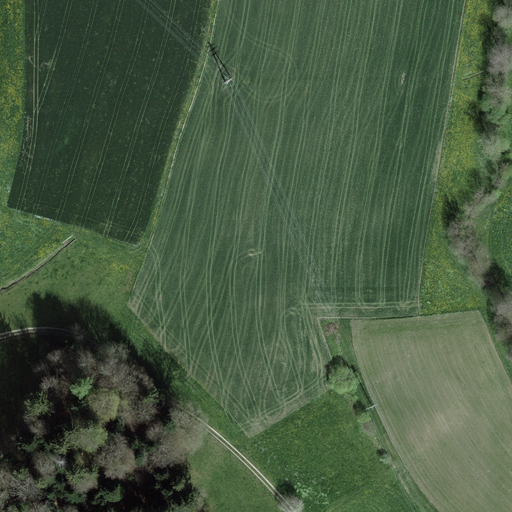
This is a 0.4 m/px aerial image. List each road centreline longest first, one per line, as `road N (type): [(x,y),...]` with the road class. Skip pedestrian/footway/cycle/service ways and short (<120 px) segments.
road 1 (track): [(288,511),(205,428),(124,364),(62,332),(0,337)]
road 2 (track): [(216,0),(149,235),(134,255)]
